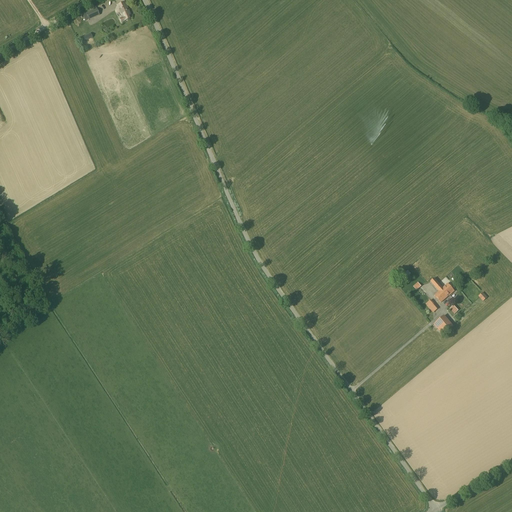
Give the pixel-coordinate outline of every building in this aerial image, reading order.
[(121,18),(120,18),(122,22),(128,19),(127,16),(130,15),(124,3),(117,6),(122,17),(121,17),(121,18)] [(97,9),(86,14),(89,20),(99,15),(97,9)] [(92,38),(90,34),(79,39),(81,43),(92,38)] [(401,282),(411,274),(408,271),(398,279),(401,282)] [(447,284),(443,288),(434,278),(430,282),(439,292),(434,296),(441,303),(449,295),(450,296),(454,292),(447,284)] [(478,297),(483,302),(487,298),(483,293),(478,297)] [(433,313),(438,309),(431,300),(426,304),(433,313)] [(454,305),(450,309),(454,314),(458,311),(454,305)] [(433,325),(443,336),(454,327),(444,316),(433,325)]
